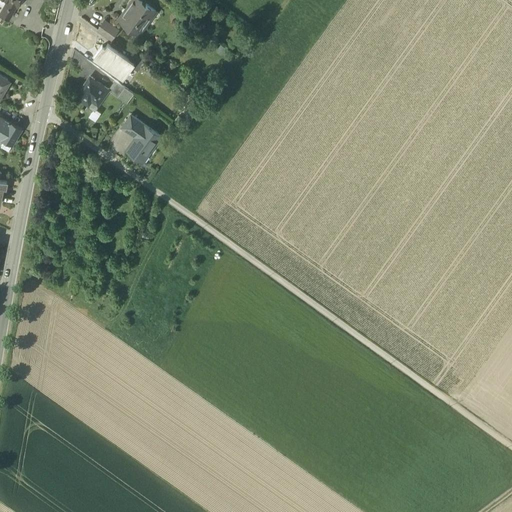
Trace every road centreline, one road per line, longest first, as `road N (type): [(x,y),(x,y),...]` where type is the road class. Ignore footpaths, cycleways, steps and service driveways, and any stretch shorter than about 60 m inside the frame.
road 1 (track): [(12,261),(367,511)]
road 2 (secondary): [(72,0),(41,114),(0,336)]
